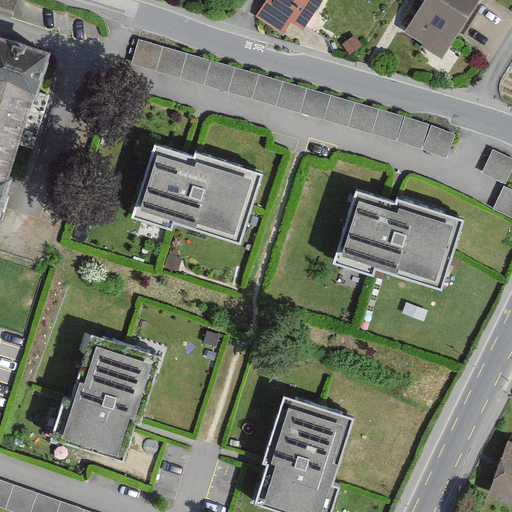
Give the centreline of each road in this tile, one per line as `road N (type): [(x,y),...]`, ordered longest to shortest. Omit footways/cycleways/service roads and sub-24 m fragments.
road 1 (tertiary): [(91,0),(511,131)]
road 2 (tertiary): [(511,331),(425,511)]
